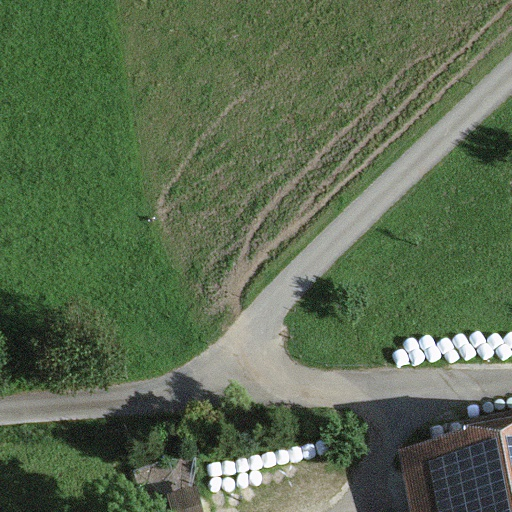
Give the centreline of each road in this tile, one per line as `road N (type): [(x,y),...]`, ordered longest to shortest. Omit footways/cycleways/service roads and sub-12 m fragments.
road 1 (track): [(233,390),(247,343),(290,285),(511,71)]
road 2 (track): [(233,390),(511,380)]
road 3 (track): [(0,410),(233,390)]
